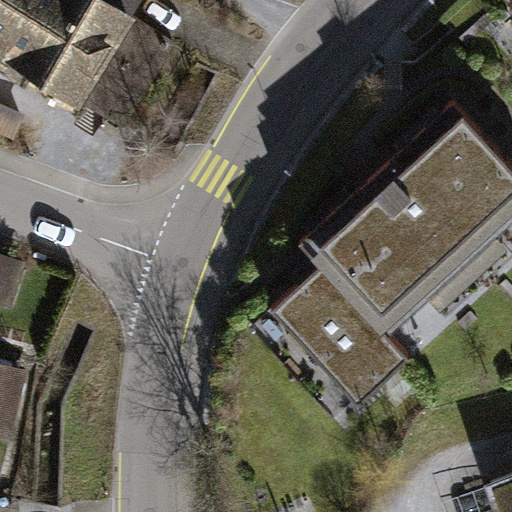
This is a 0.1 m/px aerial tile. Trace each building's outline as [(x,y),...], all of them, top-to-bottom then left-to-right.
[(0,0),(0,75),(119,151),(182,52),(138,24),(153,0),(0,0)] [(511,208),(442,134),(295,271),(315,291),(379,361),(511,236),(511,208)] [(17,261),(0,254),(0,300),(3,301),(17,261)] [(379,361),(315,291),(266,335),(352,429),(400,384),(379,361)] [(32,384),(0,375),(0,443),(16,448),(32,384)] [(511,511),(511,489),(488,497),(493,511),(511,511)]
